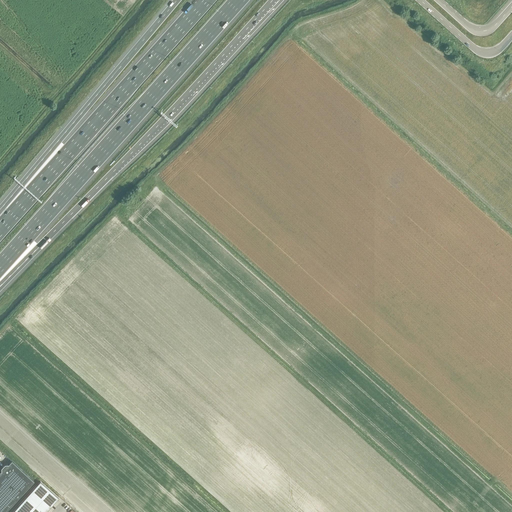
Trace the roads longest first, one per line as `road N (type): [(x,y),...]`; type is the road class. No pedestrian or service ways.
road 1 (motorway): [(0,276),(47,238),(272,0)]
road 2 (motorway): [(0,265),(239,0)]
road 3 (motorway): [(202,0),(0,229)]
road 4 (motorway): [(175,0),(58,140),(0,229)]
